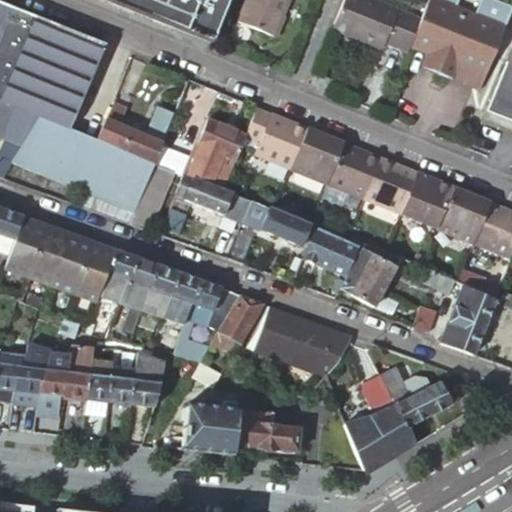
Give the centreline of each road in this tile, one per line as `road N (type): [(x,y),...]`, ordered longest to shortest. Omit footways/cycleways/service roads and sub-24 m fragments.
road 1 (residential): [(0,197),(511,390)]
road 2 (residential): [(511,186),(56,0)]
road 3 (residential): [(428,499),(255,498),(0,472)]
